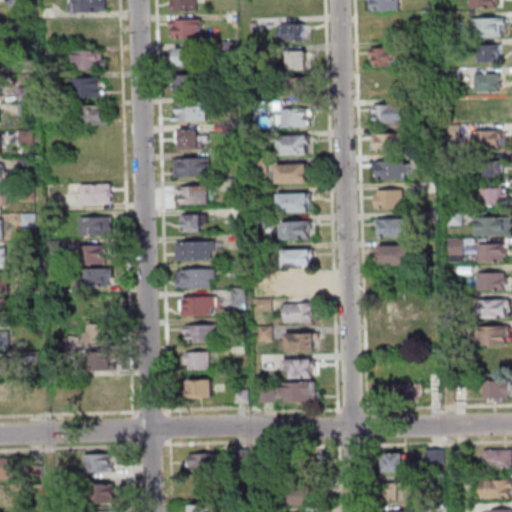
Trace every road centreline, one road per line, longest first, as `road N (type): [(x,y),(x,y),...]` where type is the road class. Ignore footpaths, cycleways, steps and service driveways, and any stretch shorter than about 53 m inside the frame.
road 1 (residential): [(511,424),(278,430),(238,423),(0,434)]
road 2 (residential): [(154,511),(138,0)]
road 3 (residential): [(353,428),(341,0)]
